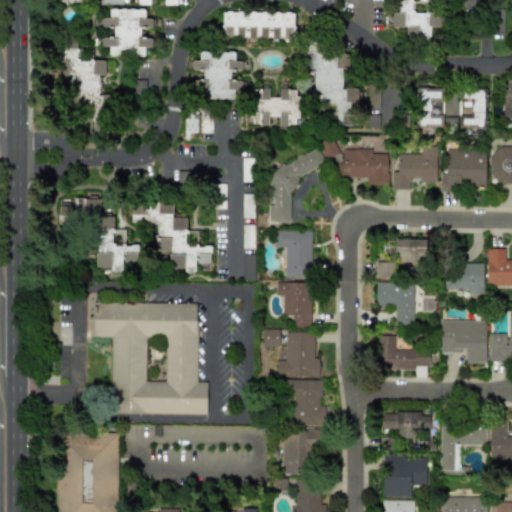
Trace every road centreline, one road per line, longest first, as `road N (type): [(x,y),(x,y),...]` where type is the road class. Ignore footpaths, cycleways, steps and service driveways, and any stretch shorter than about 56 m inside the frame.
road 1 (primary): [(17,511),(16,0)]
road 2 (residential): [(351,511),(355,226),(511,228)]
road 3 (residential): [(303,0),(396,56),(466,67),(511,59)]
road 4 (residential): [(107,158),(139,160),(163,137),(185,43),(217,0)]
road 5 (residential): [(355,393),(511,392)]
